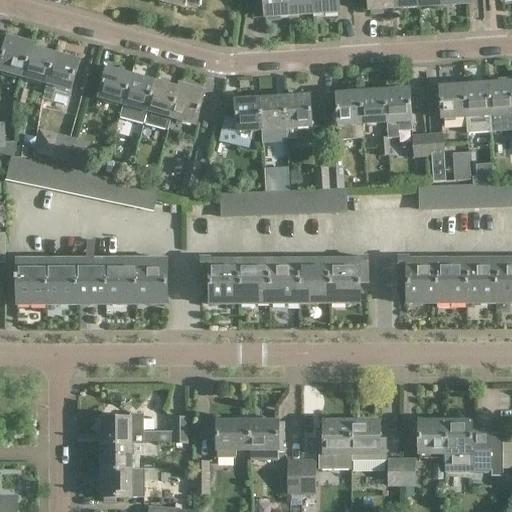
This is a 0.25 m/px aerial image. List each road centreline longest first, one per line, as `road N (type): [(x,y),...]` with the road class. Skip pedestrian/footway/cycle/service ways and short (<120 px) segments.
road 1 (residential): [(511,50),(263,68),(211,64),(0,0)]
road 2 (residential): [(57,357),(511,355)]
road 3 (residential): [(57,511),(57,357)]
